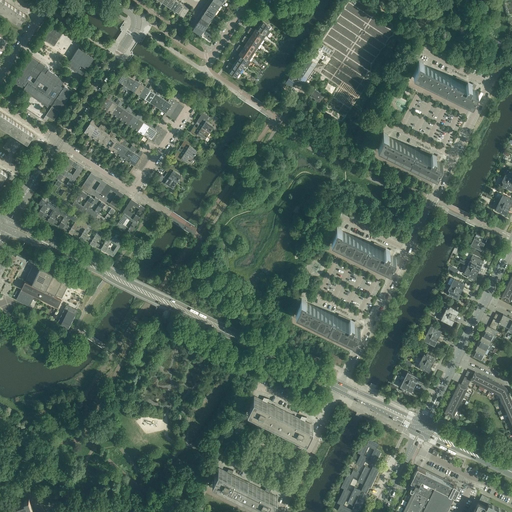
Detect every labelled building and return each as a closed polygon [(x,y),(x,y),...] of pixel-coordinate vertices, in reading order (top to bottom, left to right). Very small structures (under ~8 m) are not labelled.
[(26,15),(3,0),(0,0),(0,10),(20,24),(26,15)] [(170,8),(175,0),(169,0),(166,5),(170,8)] [(174,11),(180,2),(177,0),(175,0),(170,8),(174,11)] [(222,5),(213,0),(212,0),(210,4),(219,10),(222,5)] [(179,14),(185,5),(180,2),(174,11),(179,14)] [(219,10),(210,4),(207,8),(216,14),(219,10)] [(183,17),(189,8),(185,5),(179,14),(183,17)] [(216,14),(207,8),(204,12),(213,18),(216,14)] [(429,18),(433,13),(430,11),(431,10),(428,8),(428,9),(426,8),(422,14),(423,15),(423,16),(426,18),(427,16),(429,18)] [(213,18),(204,12),(201,16),(210,22),(213,18)] [(210,22),(201,16),(199,21),(208,27),(210,22)] [(208,27),(199,21),(196,25),(205,31),(208,27)] [(271,26),(263,21),(261,23),(257,21),(256,22),(268,30),(271,26)] [(52,22),(43,35),(61,47),(70,34),(52,22)] [(268,30),(256,22),(255,24),(259,27),(257,29),(264,33),(264,34),(265,35),(268,30)] [(205,31),(196,25),(193,29),(202,35),(205,31)] [(264,33),(257,29),(256,28),(255,30),(250,28),(249,30),(261,38),(264,34),(264,33)] [(261,38),(249,30),(248,31),(252,35),(250,37),(258,42),(261,38)] [(258,42),(250,37),(249,39),(244,37),(243,38),(257,47),(257,46),(256,46),(258,42)] [(257,47),(243,38),(242,40),(246,43),(244,45),(252,50),(255,47),(256,48),(257,47)] [(252,50),(244,45),(243,47),(239,45),(238,47),(250,55),(252,50)] [(83,75),(94,57),(79,47),(67,65),(83,75)] [(250,55),(238,47),(237,48),(240,51),(238,54),(239,55),(247,59),(250,55)] [(318,49),(315,55),(320,58),(324,53),(318,49)] [(50,109),(46,114),(54,120),(60,111),(59,110),(60,110),(73,91),(65,86),(63,88),(61,86),(65,80),(48,70),(49,69),(45,67),(46,65),(38,60),(37,62),(34,60),(35,58),(31,55),(32,56),(31,58),(30,58),(14,82),(15,82),(11,89),(20,95),(23,90),(47,106),(47,107),(50,109)] [(248,60),(247,59),(239,55),(238,56),(234,55),(233,56),(245,64),(248,60)] [(320,58),(315,55),(311,60),(314,62),(316,63),(320,58)] [(245,64),(233,56),(232,58),(235,61),(234,63),(242,68),(245,64)] [(300,73),(298,73),(291,75),(287,81),(292,85),(291,86),(293,87),(294,86),(295,85),(296,84),(298,83),(299,83),(301,83),(302,84),(304,84),(304,83),(303,82),(307,77),(313,67),(315,68),(317,64),(316,63),(314,62),(313,62),(310,60),(310,59),(300,73)] [(476,86),(472,84),(456,76),(454,80),(423,64),(424,63),(419,61),(418,64),(413,74),(411,79),(470,108),(478,91),(474,90),(476,86)] [(242,68),(234,63),(232,65),(229,63),(228,65),(240,73),(242,68)] [(240,73),(228,65),(226,66),(230,70),(229,72),(237,77),(240,73)] [(124,84),(129,76),(124,72),(119,80),(120,81),(124,84)] [(135,79),(133,78),(129,76),(124,84),(125,84),(129,87),(135,79)] [(140,83),(135,79),(129,87),(130,88),(134,91),(140,83)] [(140,94),(145,86),(140,83),(134,91),(135,91),(140,94)] [(150,90),(148,88),(145,86),(140,94),(141,95),(145,98),(150,90)] [(319,103),(324,95),(325,96),(327,94),(322,90),(320,93),(315,89),(310,96),(316,99),(315,101),(319,103)] [(155,93),(150,90),(145,98),(144,99),(149,103),(150,101),(155,93)] [(107,109),(113,101),(110,100),(113,96),(110,93),(107,98),(102,106),(107,109)] [(161,97),(159,95),(155,93),(150,101),(151,102),(155,104),(161,97)] [(166,100),(161,97),(155,104),(154,106),(155,107),(156,105),(160,108),(161,108),(166,100)] [(123,108),(120,107),(123,102),(118,99),(115,103),(113,101),(107,109),(118,116),(123,108)] [(166,112),(169,106),(171,104),(166,100),(161,108),(162,109),(166,112)] [(123,120),(131,108),(128,106),(125,110),(123,108),(118,116),(123,120)] [(128,123),(133,115),(131,114),(134,109),(131,108),(123,120),(128,123)] [(34,134),(0,111),(0,124),(28,143),(34,134)] [(214,126),(208,122),(211,117),(203,112),(197,121),(200,122),(198,125),(210,132),(214,126)] [(133,127),(141,114),(139,113),(136,117),(133,115),(128,123),(133,127)] [(138,130),(144,122),(141,120),(144,116),(141,114),(133,127),(138,130)] [(90,135),(96,127),(93,125),(96,121),(93,119),(90,123),(90,124),(85,131),(90,135)] [(144,134),(152,121),(149,120),(146,124),(144,122),(138,130),(144,134)] [(149,137),(152,131),(154,129),(152,127),(154,123),(152,121),(144,134),(149,137)] [(96,138),(104,126),(101,124),(98,128),(96,127),(90,135),(96,138)] [(210,132),(198,125),(197,127),(194,125),(190,131),(190,132),(198,137),(200,135),(205,139),(210,132)] [(101,142),(106,134),(104,132),(106,128),(104,126),(96,138),(101,142)] [(106,145),(114,133),(111,131),(109,135),(106,134),(101,142),(106,145)] [(111,149),(116,141),(114,139),(117,135),(114,133),(106,145),(111,149)] [(440,158),(437,156),(421,148),(419,152),(388,136),(388,135),(384,133),(382,135),(383,136),(378,145),(375,151),(434,180),(437,175),(443,163),(442,163),(439,161),(440,158)] [(116,152),(124,140),(122,138),(119,142),(116,141),(111,149),(116,152)] [(198,150),(192,147),(193,144),(185,139),(181,145),(184,147),(182,149),(193,157),(198,150)] [(122,156),(127,147),(124,146),(127,142),(124,140),(116,152),(122,156)] [(127,159),(135,147),(132,145),(129,149),(127,147),(122,156),(127,159)] [(136,157),(137,154),(135,153),(138,149),(135,147),(127,159),(132,162),(136,157)] [(193,157),(182,149),(180,152),(178,150),(174,156),(182,161),(183,159),(189,163),(193,157)] [(77,177),(82,170),(84,167),(69,158),(63,168),(67,171),(71,165),(77,169),(73,175),(77,177)] [(181,175),(176,171),(177,169),(169,164),(165,170),(167,171),(166,174),(177,181),(181,175)] [(70,187),(77,177),(73,175),(67,171),(63,168),(56,178),(58,179),(60,181),(64,175),(70,179),(66,185),(70,187)] [(177,181),(166,174),(164,176),(162,174),(158,180),(158,181),(166,186),(167,184),(173,188),(177,181)] [(511,190),(511,188),(511,181),(504,177),(500,184),(511,190)] [(60,181),(58,179),(49,192),(55,196),(64,201),(72,188),(70,187),(66,185),(60,181)] [(82,190),(72,204),(85,213),(86,211),(89,207),(92,201),(94,198),(82,190)] [(510,207),(511,203),(511,199),(502,194),(499,202),(510,207)] [(99,214),(103,208),(105,204),(95,197),(94,198),(92,201),(99,205),(95,211),(89,207),(86,211),(96,218),(99,214)] [(50,216),(44,212),(48,206),(54,210),(57,206),(51,202),(47,199),(37,214),(47,220),(50,216)] [(131,199),(123,212),(124,213),(125,212),(137,221),(146,208),(145,208),(131,199)] [(506,215),(510,207),(499,202),(495,209),(506,215)] [(106,224),(115,210),(105,204),(103,208),(109,212),(105,217),(99,214),(96,218),(106,224)] [(60,223),(54,219),(58,213),(64,217),(67,213),(57,206),(54,210),(50,216),(47,220),(58,227),(59,225),(60,223)] [(71,228),(65,224),(69,218),(75,222),(78,218),(68,211),(67,213),(64,217),(60,223),(59,225),(69,232),(71,228)] [(125,212),(124,213),(116,225),(130,235),(139,222),(137,221),(125,212)] [(81,234),(75,230),(79,225),(85,228),(88,224),(78,218),(75,222),(71,228),(69,232),(79,239),(80,237),(81,234)] [(92,239),(86,235),(90,229),(96,233),(99,229),(89,223),(88,224),(85,228),(81,234),(80,237),(90,243),(92,239)] [(394,252),(390,250),(374,242),(372,246),(341,230),(342,229),(337,227),(336,229),(336,230),(331,240),(331,239),(329,245),(388,274),(396,257),(392,255),(394,252)] [(102,246),(97,242),(100,236),(106,240),(109,236),(99,229),(96,233),(92,239),(90,243),(100,250),(101,248),(102,246)] [(481,250),(487,238),(476,233),(470,245),(481,250)] [(106,240),(102,246),(101,248),(113,257),(123,243),(110,234),(109,236),(106,240)] [(479,271),(482,263),(471,258),(467,265),(479,271)] [(26,280),(33,283),(35,278),(36,277),(40,267),(41,266),(34,263),(34,264),(34,265),(33,265),(33,266),(26,280)] [(475,278),(479,271),(467,265),(464,273),(475,278)] [(32,284),(46,291),(50,282),(50,281),(54,274),(54,273),(41,266),(40,267),(36,277),(35,278),(33,283),(32,284)] [(55,295),(55,294),(58,288),(59,287),(62,280),(63,279),(63,278),(54,273),(54,274),(50,281),(50,282),(46,291),(55,295)] [(461,291),(465,284),(454,278),(453,278),(451,277),(448,283),(451,284),(450,286),(461,291)] [(70,281),(63,278),(63,279),(62,280),(59,287),(58,288),(55,294),(62,298),(68,285),(69,283),(70,282),(70,281)] [(34,296),(35,295),(56,305),(58,302),(59,298),(54,296),(55,295),(46,291),(32,284),(30,288),(28,292),(28,293),(21,290),(16,299),(30,306),(34,296)] [(457,299),(461,291),(450,286),(446,293),(457,299)] [(510,301),(511,296),(511,295),(504,292),(501,297),(510,301)] [(358,323),(355,322),(339,314),(337,317),(306,302),(306,301),(302,298),(300,301),(301,302),(296,311),(293,316),(352,346),(355,340),(361,329),(360,329),(357,327),(358,323)] [(456,317),(459,310),(448,304),(444,312),(456,317)] [(69,328),(78,310),(76,309),(75,309),(66,305),(65,307),(58,322),(69,328)] [(452,325),(456,317),(444,312),(440,319),(452,325)] [(504,325),(508,316),(503,314),(502,316),(501,319),(499,321),(499,322),(504,325)] [(438,338),(442,330),(431,325),(427,332),(438,338)] [(493,334),(496,329),(489,326),(487,325),(485,330),(493,334)] [(491,339),(493,334),(485,330),(483,335),(491,339)] [(434,345),(438,338),(427,332),(423,340),(434,345)] [(489,344),(491,339),(483,335),(480,340),(489,344)] [(486,349),(489,344),(480,340),(478,344),(486,349)] [(484,353),(486,349),(478,344),(475,349),(484,353)] [(481,358),(484,353),(475,349),(473,354),(481,358)] [(433,364),(436,357),(425,351),(421,358),(433,364)] [(429,372),(433,364),(421,358),(417,366),(429,372)] [(417,382),(419,377),(408,371),(404,379),(415,385),(416,382),(417,382)] [(475,382),(480,374),(475,371),(474,374),(472,376),(471,379),(470,380),(475,382)] [(480,385),(484,376),(480,374),(475,382),(480,385)] [(485,387),(489,379),(484,376),(480,385),(485,387)] [(414,387),(415,385),(404,379),(400,386),(405,389),(403,391),(409,394),(411,392),(414,387)] [(490,389),(494,381),(489,379),(485,387),(490,389)] [(495,392),(499,383),(494,381),(490,389),(495,392)] [(465,392),(467,387),(461,384),(459,383),(456,388),(465,392)] [(499,394),(506,387),(499,383),(495,392),(499,394)] [(510,395),(506,387),(499,394),(501,398),(510,395)] [(463,397),(465,392),(456,388),(454,392),(463,397)] [(460,401),(463,397),(454,392),(452,397),(460,401)] [(511,399),(510,395),(501,398),(503,403),(511,399)] [(304,443),(313,426),(304,422),(307,417),(302,416),(300,419),(294,431),(261,415),(267,403),(269,398),(264,397),(262,401),(254,397),(245,414),(304,443)] [(458,406),(460,401),(452,397),(449,402),(458,406)] [(511,405),(511,400),(511,399),(503,403),(505,408),(511,405)] [(455,411),(458,406),(449,402),(447,407),(455,411)] [(300,419),(292,415),(267,403),(261,415),(294,431),(300,419)] [(454,414),(455,411),(447,407),(445,412),(452,416),(451,417),(457,420),(459,417),(454,414)] [(379,444),(370,439),(367,445),(363,443),(358,452),(361,454),(357,463),(360,465),(357,471),(353,469),(351,474),(348,473),(341,487),(344,488),(337,502),(340,504),(337,510),(341,511),(353,511),(354,511),(356,511),(357,511),(365,498),(361,497),(364,492),(366,493),(369,487),(370,487),(380,469),(374,466),(381,452),(377,450),(379,444)] [(453,485),(418,467),(417,467),(410,481),(415,483),(419,484),(419,485),(421,486),(429,490),(433,492),(435,487),(448,494),(451,495),(452,494),(455,496),(459,488),(456,486),(456,485),(453,484),(453,485)] [(264,491),(256,487),(231,475),(233,470),(228,469),(227,472),(218,468),(212,480),(214,481),(217,482),(220,484),(221,484),(224,478),(228,481),(225,487),(228,488),(231,489),(234,491),(236,492),(239,493),(242,495),(245,496),(247,497),(250,499),(253,500),(256,502),(259,503),(261,497),(266,499),(263,505),(264,506),(267,507),(270,508),(272,509),(277,497),(269,493),(271,489),(266,487),(264,491)] [(225,487),(228,481),(224,478),(221,484),(223,485),(220,491),(223,485),(225,487)] [(447,511),(449,509),(455,496),(452,494),(451,495),(448,494),(435,487),(433,492),(429,490),(421,486),(419,485),(419,484),(415,483),(414,484),(412,483),(410,488),(410,489),(410,490),(411,490),(412,490),(413,490),(414,487),(415,488),(402,511),(447,511)] [(507,511),(488,502),(490,498),(482,494),(478,502),(476,505),(478,506),(477,508),(476,507),(473,511),(471,511),(470,511),(507,511)] [(263,505),(266,499),(261,497),(259,503),(261,504),(258,510),(261,504),(263,505)] [(33,511),(33,510),(29,498),(25,500),(25,501),(8,507),(9,511),(11,511),(33,511)]
